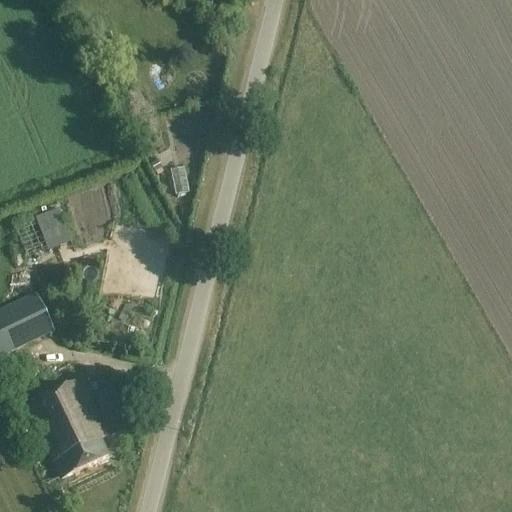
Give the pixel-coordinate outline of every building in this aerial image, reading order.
[(137,91),(125,98),(136,117),(148,110),(137,91)] [(71,246),(58,211),(12,228),(25,263),(71,246)] [(0,357),(53,333),(37,296),(0,312),(0,357)] [(107,438),(80,382),(27,408),(62,480),(109,458),(101,441),(107,438)] [(124,424),(107,392),(93,398),(110,431),(124,424)]
